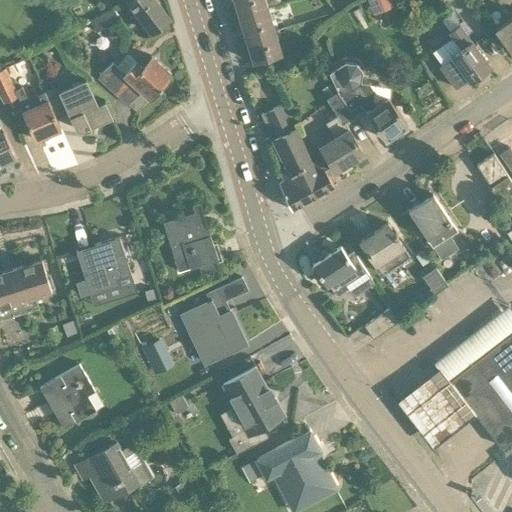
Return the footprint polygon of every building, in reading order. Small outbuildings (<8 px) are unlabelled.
[(129,0),(154,32),(170,19),(154,0),(129,0)] [(233,0),(239,16),(267,8),(264,0),(233,0)] [(368,0),(372,10),(392,2),(391,0),(368,0)] [(95,33),(119,20),(112,8),(88,21),(95,33)] [(239,16),(246,40),(274,31),(267,8),(239,16)] [(511,17),(495,30),(511,52),(511,51),(511,17)] [(469,79),(470,81),(489,67),(460,25),(449,32),(452,38),(434,51),(442,63),(439,65),(455,88),(469,79)] [(274,31),(246,40),(253,63),(281,54),(274,31)] [(99,78),(128,105),(141,91),(149,98),(171,74),(151,56),(141,68),(127,56),(117,67),(112,63),(99,78)] [(337,91),(339,90),(356,116),(364,110),(385,140),(407,125),(388,95),(374,104),(372,99),(373,89),(369,84),(360,83),(362,72),(356,64),(345,62),(328,73),(337,91)] [(47,100),(44,92),(28,99),(21,87),(15,90),(5,68),(0,69),(0,97),(3,103),(18,96),(24,110),(22,111),(35,140),(61,128),(56,119),(47,100)] [(57,86),(44,92),(47,100),(56,119),(68,114),(76,130),(86,131),(91,128),(90,127),(112,117),(105,100),(97,104),(86,78),(59,90),(57,86)] [(335,93),(329,84),(320,90),(326,99),(335,93)] [(339,90),(337,91),(335,93),(326,99),(325,99),(336,116),(324,123),(333,137),(320,146),(335,171),(363,154),(344,123),(356,116),(339,90)] [(334,186),(324,170),(317,174),(311,161),(297,128),(296,128),(284,103),(272,109),(284,134),(273,139),(288,171),(291,177),(279,184),(291,210),(334,186)] [(0,126),(0,165),(16,158),(3,131),(2,131),(0,126)] [(511,151),(510,148),(500,155),(511,171),(511,151)] [(507,213),(511,209),(511,182),(493,154),(476,165),(490,186),(490,187),(507,213)] [(324,170),(326,169),(318,156),(311,161),(317,174),(324,170)] [(408,209),(432,247),(457,231),(432,193),(408,209)] [(214,270),(211,261),(218,259),(210,235),(204,236),(196,212),(165,222),(175,257),(173,258),(177,272),(197,266),(200,275),(214,270)] [(397,237),(398,236),(395,232),(393,233),(387,223),(360,241),(382,275),(410,257),(397,237)] [(130,274),(131,274),(119,237),(92,245),(92,251),(82,254),(79,249),(76,250),(89,294),(117,286),(118,291),(133,287),(130,274)] [(373,284),(364,269),(353,252),(347,256),(341,246),(312,265),(326,285),(328,284),(337,297),(344,292),(353,298),(373,284)] [(0,272),(0,307),(51,292),(42,260),(0,272)] [(447,286),(447,285),(434,267),(421,277),(434,295),(447,286)] [(193,310),(215,358),(246,344),(230,311),(227,312),(222,302),(248,290),(242,277),(208,293),(211,299),(209,300),(210,302),(193,310)] [(172,296),(172,290),(167,287),(161,290),(162,297),(167,300),(172,296)] [(153,289),(144,292),(147,301),(155,298),(153,289)] [(419,294),(404,305),(408,310),(423,300),(419,294)] [(408,310),(404,305),(402,302),(392,309),(397,318),(408,310)] [(399,321),(397,318),(392,309),(391,307),(364,326),(373,339),(399,321)] [(71,321),(61,325),(66,337),(76,333),(71,321)] [(511,332),(450,381),(501,447),(511,438),(511,332)] [(141,347),(154,374),(173,365),(160,338),(141,347)] [(87,395),(95,390),(80,363),(40,386),(49,402),(54,399),(59,409),(54,412),(63,428),(89,413),(90,415),(96,412),(87,395)] [(261,427),(284,414),(274,398),(273,399),(255,366),(223,384),(235,406),(232,407),(233,409),(234,409),(246,429),(228,439),(237,455),(267,438),(267,437),(266,437),(261,427)] [(188,407),(181,395),(169,402),(176,414),(188,407)] [(300,508),(318,499),(316,496),(334,486),(315,451),(320,449),(310,430),(259,458),(258,456),(253,459),(254,460),(240,467),(249,482),(262,475),(265,481),(272,477),(290,511),(297,511),(301,510),(300,508)] [(132,443),(120,450),(115,442),(82,461),(104,501),(138,482),(139,485),(152,477),(132,443)] [(189,500),(180,484),(169,490),(177,506),(189,500)]
